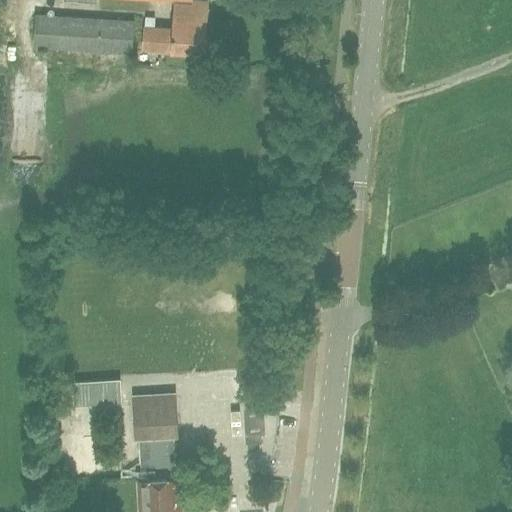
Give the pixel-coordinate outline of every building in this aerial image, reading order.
[(207,2),(193,0),(192,0),(172,0),(175,0),(173,22),(172,29),(144,27),(143,48),(204,52),(206,24),(205,24),(207,2)] [(131,54),(134,22),(35,15),(33,47),(131,54)] [(73,407),(85,406),(84,381),(72,382),(73,407)] [(182,511),(180,476),(176,476),(174,437),(177,437),(175,393),(133,396),(135,439),(139,438),(141,479),(138,479),(140,511),(182,511)] [(85,470),(104,469),(102,433),(103,433),(102,412),(89,412),(89,426),(65,427),(67,460),(84,459),(85,470)] [(270,440),(268,412),(252,413),(253,440),(270,440)]
